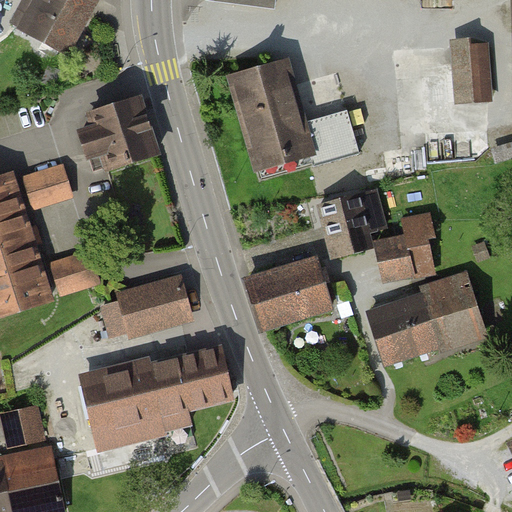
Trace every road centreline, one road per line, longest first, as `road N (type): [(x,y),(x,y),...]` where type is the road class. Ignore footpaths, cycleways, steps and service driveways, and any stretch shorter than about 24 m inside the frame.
road 1 (tertiary): [(283,427),(222,277),(159,54),(152,0)]
road 2 (residential): [(283,427),(324,411),(455,451),(511,432)]
road 3 (residential): [(283,427),(183,511)]
